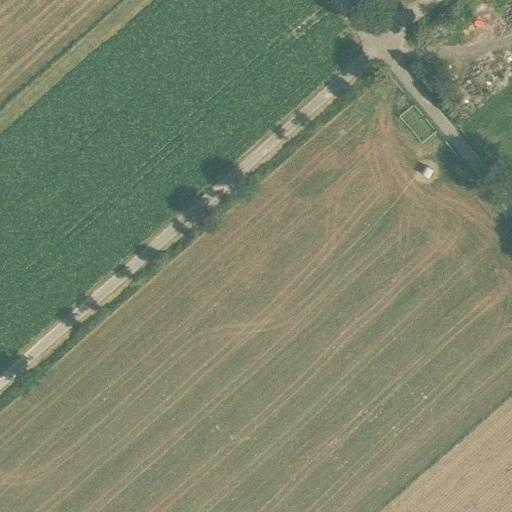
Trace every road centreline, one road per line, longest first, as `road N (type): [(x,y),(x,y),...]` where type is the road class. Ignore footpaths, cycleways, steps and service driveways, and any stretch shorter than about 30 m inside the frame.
road 1 (track): [(379,52),(0,390)]
road 2 (track): [(511,213),(379,52)]
